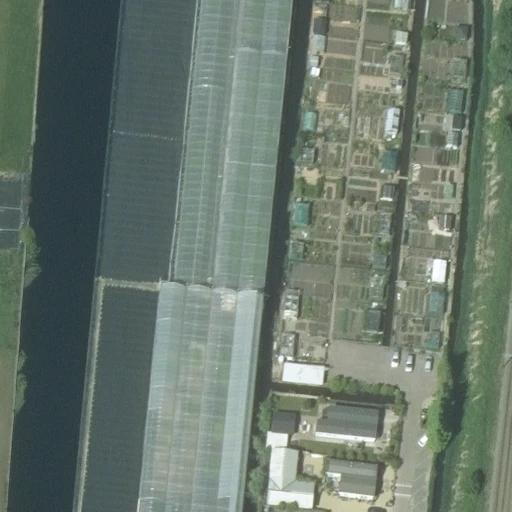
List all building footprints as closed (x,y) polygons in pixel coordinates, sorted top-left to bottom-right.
[(453,30),(453,42),(465,43),(465,31),(453,30)] [(394,36),(393,45),(404,46),(405,37),(394,36)] [(317,80),(318,72),(310,71),(309,79),(317,80)] [(451,120),(450,133),(458,134),(460,121),(451,120)] [(379,192),(378,202),(390,203),(390,193),(379,192)] [(439,220),(438,232),(448,233),(450,221),(439,220)] [(161,292),(138,511),(241,511),(262,302),(161,292)] [(283,368),(281,384),(320,388),(322,372),(283,368)] [(372,448),(377,414),(325,408),(324,425),(314,424),(313,441),(372,448)] [(272,417),(270,437),(289,439),(290,418),(272,417)] [(271,455),(266,511),(274,511),(311,511),(314,489),(295,487),(297,457),(271,455)] [(375,501),(377,469),(324,463),(322,479),(338,479),(336,497),(375,501)]
